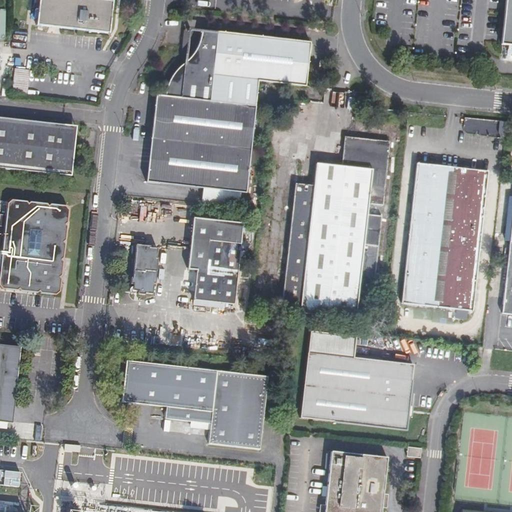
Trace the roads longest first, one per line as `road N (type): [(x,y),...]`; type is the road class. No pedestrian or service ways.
road 1 (unclassified): [(157,0),(155,22),(119,93),(83,425)]
road 2 (unclassified): [(511,103),(387,80),(356,42),(354,0)]
road 3 (unclassified): [(431,511),(451,402),(475,383),(511,384)]
road 4 (unknown): [(102,235),(159,242),(166,308)]
